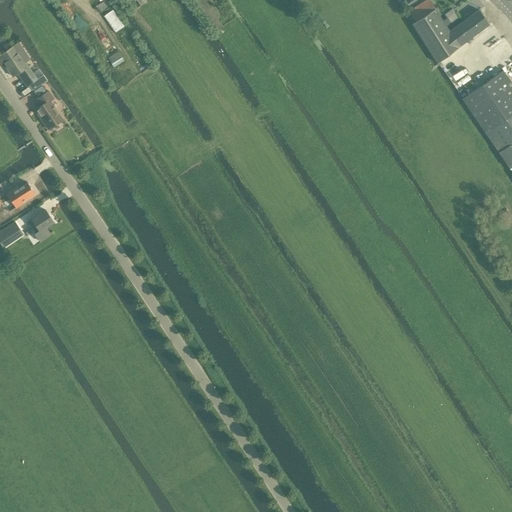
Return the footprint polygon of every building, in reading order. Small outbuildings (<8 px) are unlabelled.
[(193,0),(215,31),(223,26),(205,0),(193,0)] [(415,21),(435,8),(429,0),(426,0),(414,8),(415,9),(409,12),(415,21)] [(100,12),(107,7),(103,1),(96,6),(100,12)] [(435,8),(415,21),(412,24),(437,63),(459,47),(459,46),(489,24),(479,10),(449,31),(448,29),(453,25),(452,23),(459,17),(452,9),(445,14),(447,17),(443,21),(435,8)] [(115,32),(124,27),(112,10),(104,16),(115,32)] [(19,43),(0,55),(0,56),(1,56),(9,67),(7,68),(13,76),(12,76),(13,77),(18,73),(22,79),(22,80),(23,80),(27,86),(29,85),(32,91),(45,82),(47,80),(43,75),(39,69),(33,73),(32,73),(23,59),(27,56),(19,43)] [(128,57),(119,47),(108,55),(117,66),(128,57)] [(476,89),(462,98),(461,99),(498,152),(499,152),(511,171),(511,83),(503,70),(476,89)] [(49,129),(63,120),(50,101),(54,98),(49,92),(38,100),(41,105),(35,109),(49,129)] [(9,199),(10,198),(16,207),(22,203),(21,202),(35,193),(28,182),(19,188),(18,186),(6,194),(9,199)] [(32,219),(28,222),(32,229),(33,228),(36,226),(40,230),(36,233),(35,234),(40,241),(49,235),(51,234),(46,227),(53,222),(45,210),(32,219)] [(15,222),(0,231),(0,241),(4,247),(23,234),(15,222)]
